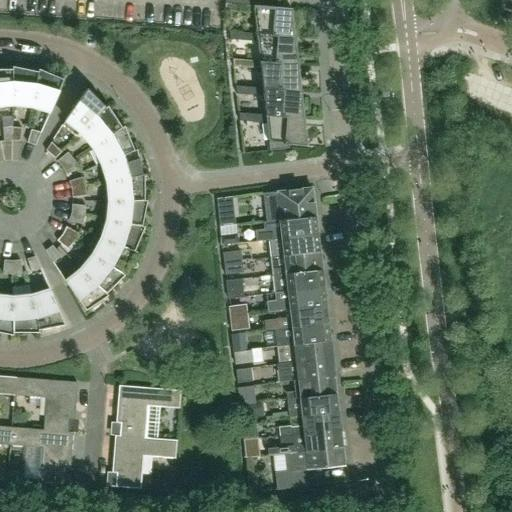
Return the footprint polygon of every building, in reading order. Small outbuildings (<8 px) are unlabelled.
[(294,37),(291,11),(291,9),(234,4),(233,13),(253,14),(256,34),(294,37)] [(297,64),(294,38),(294,37),(256,34),(237,33),(236,40),(256,42),(259,61),(297,64)] [(300,91),(297,65),(297,64),(259,61),(240,60),(240,68),(260,69),(262,88),(300,91)] [(31,107),(37,72),(12,67),(12,69),(12,105),(31,107)] [(0,105),(12,105),(12,69),(0,69),(0,105)] [(50,112),(63,80),(38,69),(37,72),(31,107),(50,112)] [(303,118),(300,92),(300,91),(262,88),(243,87),(243,95),(263,96),(265,115),(303,118)] [(80,133),(105,108),(87,89),(86,90),(65,120),(61,126),(76,138),(80,133)] [(122,128),(107,106),(105,108),(80,133),(92,147),(122,128)] [(306,147),(303,119),(303,118),(265,115),(246,114),(246,122),(266,123),(269,151),(288,149),(289,145),(306,147)] [(134,150),(124,126),(122,128),(92,147),(101,164),(134,150)] [(12,141),(12,127),(3,128),(4,142),(12,141)] [(20,142),(22,128),(12,127),(12,141),(20,142)] [(241,149),(267,148),(266,127),(240,128),(241,149)] [(35,146),(40,133),(31,130),(27,143),(35,146)] [(45,151),(55,159),(61,152),(51,143),(45,151)] [(141,175),(136,149),(134,150),(101,164),(107,182),(141,175)] [(74,160),(67,153),(57,161),(62,168),(74,160)] [(78,169),(74,160),(62,168),(66,175),(78,169)] [(144,201),(144,175),(141,175),(107,182),(109,201),(144,201)] [(85,187),(82,178),(69,182),(71,189),(85,187)] [(85,196),(85,187),(71,189),(72,198),(85,196)] [(279,221),(315,217),(312,189),(263,195),(266,222),(279,221)] [(142,227),(147,201),(144,201),(109,201),(107,220),(142,227)] [(85,216),(85,206),(72,205),(71,213),(85,216)] [(82,225),(85,216),(71,213),(69,221),(82,225)] [(268,241),(317,235),(315,217),(279,221),(266,222),(263,223),(264,230),(255,231),(256,243),(268,241)] [(134,251),(144,227),(142,227),(107,220),(101,238),(134,251)] [(74,242),(78,234),(66,227),(62,235),(74,242)] [(74,242),(62,235),(57,241),(67,250),(74,242)] [(221,244),(237,243),(236,235),(220,236),(221,244)] [(319,248),(317,235),(268,241),(270,258),(319,253),(319,248)] [(122,274),(137,252),(134,251),(101,238),(92,255),(122,274)] [(61,256),(52,246),(45,251),(53,262),(61,256)] [(241,262),(240,251),(222,253),(224,264),(241,262)] [(321,266),(319,253),(270,258),(272,276),(321,271),(321,266)] [(106,294),(124,276),(122,274),(92,255),(80,269),(106,294)] [(40,269),(35,257),(27,259),(31,272),(40,269)] [(12,275),(12,261),(4,261),(2,274),(12,275)] [(22,274),(20,261),(12,261),(12,275),(22,274)] [(243,273),(241,262),(224,264),(225,275),(243,273)] [(248,266),(250,277),(265,274),(263,263),(248,266)] [(106,294),(80,269),(65,282),(85,311),(107,296),(106,294)] [(323,284),(321,271),(272,276),(274,294),(323,289),(323,284)] [(243,298),(242,289),(241,280),(226,282),(228,299),(243,298)] [(289,310),(325,306),(323,289),(274,294),(275,302),(267,303),(268,313),(289,311),(289,310)] [(64,326),(50,290),(31,296),(38,330),(64,326)] [(12,333),(12,298),(0,296),(0,333),(12,336),(12,333)] [(38,330),(31,296),(12,298),(12,333),(39,333),(38,330)] [(246,318),(245,306),(228,308),(230,320),(246,318)] [(327,319),(325,306),(289,310),(289,311),(290,319),(264,321),(265,330),(274,329),(274,330),(328,324),(327,319)] [(247,329),(246,318),(230,320),(231,331),(247,329)] [(276,348),(330,342),(328,324),(274,330),(276,348)] [(249,351),(247,340),(232,342),(233,353),(249,351)] [(278,366),(332,360),(330,342),(276,348),(278,365),(278,366)] [(233,353),(235,366),(251,364),(250,351),(249,351),(233,353)] [(293,382),(334,377),(332,360),(278,366),(278,365),(277,365),(278,383),(293,382)] [(252,382),(251,369),(236,371),(237,384),(252,382)] [(0,395),(14,396),(15,378),(0,376),(0,395)] [(335,390),(334,377),(293,382),(294,393),(285,394),(286,400),(336,395),(335,390)] [(74,420),(77,383),(15,378),(14,396),(45,399),(43,431),(68,433),(68,432),(69,419),(74,420)] [(179,409),(180,391),(119,386),(116,423),(120,423),(119,436),(119,437),(144,439),(144,438),(147,406),(179,409)] [(252,386),(237,388),(239,405),(254,404),(252,386)] [(286,400),(288,418),(300,417),(338,413),(336,395),(286,400)] [(254,418),(253,404),(240,406),(241,419),(254,418)] [(280,438),(340,431),(338,413),(300,417),(301,426),(290,427),(290,426),(278,427),(280,438)] [(11,428),(0,427),(0,444),(10,446),(11,428)] [(70,470),(73,432),(68,432),(68,433),(43,431),(11,428),(10,446),(41,448),(39,481),(64,483),(65,469),(70,470)] [(257,439),(255,428),(242,430),(244,441),(257,439)] [(341,444),(340,431),(280,438),(280,447),(266,448),(267,456),(281,455),(342,448),(341,444)] [(175,459),(176,441),(144,438),(144,439),(119,437),(119,436),(115,436),(112,473),(116,473),(115,487),(140,489),(143,456),(175,459)] [(305,471),(344,467),(342,448),(281,455),(281,456),(273,457),(276,491),(306,487),(305,471)] [(313,508),(314,498),(299,497),(299,508),(313,508)]
